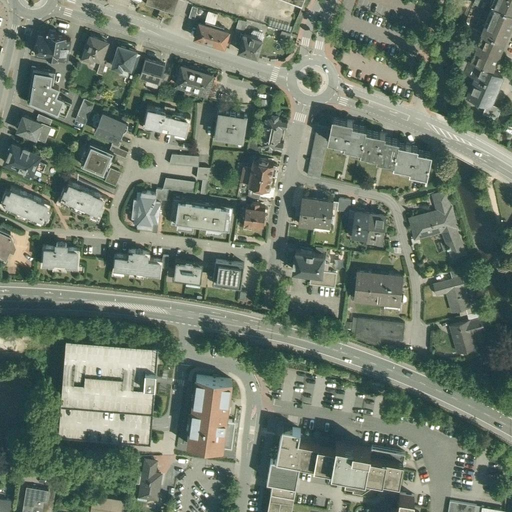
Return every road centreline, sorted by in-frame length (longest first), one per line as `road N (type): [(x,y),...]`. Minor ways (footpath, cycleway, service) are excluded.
road 1 (secondary): [(188,314),(337,350),(511,427)]
road 2 (residential): [(289,179),(395,204),(410,265),(411,337)]
road 3 (residential): [(239,511),(253,397),(244,373),(189,358),(188,314)]
road 4 (tertiary): [(511,168),(330,91)]
road 5 (secondary): [(0,298),(188,314)]
road 6 (residential): [(122,237),(275,257)]
road 7 (tertiary): [(46,9),(173,42)]
road 8 (tertiary): [(292,82),(173,42)]
road 9 (secondary): [(0,135),(33,15)]
road 10 (residential): [(2,218),(33,231),(122,237)]
